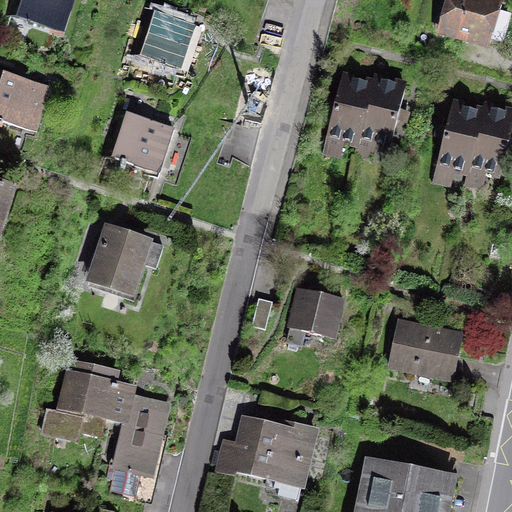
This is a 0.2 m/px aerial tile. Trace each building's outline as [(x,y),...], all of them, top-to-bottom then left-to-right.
[(75,0),(21,0),(16,16),(64,33),(75,0)] [(233,0),(230,10),(256,20),(263,0),(233,0)] [(498,0),(443,0),(434,29),(483,45),(498,0)] [(203,26),(155,10),(140,56),(188,71),(203,26)] [(230,10),(221,33),(247,43),(256,20),(230,10)] [(376,76),(340,66),(321,134),(325,135),(320,153),(337,158),(342,141),(356,145),(376,76)] [(52,86),(3,70),(0,78),(0,118),(38,131),(52,86)] [(388,143),(404,83),(376,76),(356,145),(354,154),(371,159),(377,140),(388,143)] [(484,105),(449,96),(427,180),(449,186),(453,169),(467,173),(484,105)] [(501,175),(511,120),(511,112),(484,105),(467,173),(472,167),(501,175)] [(176,128),(127,111),(112,156),(162,172),(176,128)] [(231,121),(202,115),(198,132),(228,138),(231,121)] [(0,178),(0,234),(16,183),(0,178)] [(475,197),(503,204),(506,190),(478,183),(475,197)] [(471,211),(500,218),(503,204),(475,197),(471,211)] [(468,226),(496,232),(500,218),(471,211),(468,226)] [(163,243),(106,223),(87,279),(134,295),(145,263),(155,266),(163,243)] [(346,298),(297,287),(287,329),(337,340),(346,298)] [(272,302),(258,299),(252,328),(265,331),(272,302)] [(464,334),(400,319),(388,368),(453,382),(464,334)] [(122,381),(124,373),(69,360),(57,409),(122,425),(135,428),(142,397),(145,387),(122,381)] [(122,425),(112,467),(106,490),(135,497),(140,474),(154,478),(172,405),(142,397),(135,428),(122,425)] [(285,419),(242,408),(235,435),(222,432),(211,471),(228,476),(230,468),(268,478),(266,484),(272,485),(270,492),(293,498),(314,423),(287,415),(285,419)] [(443,511),(452,470),(360,452),(348,511),(443,511)]
